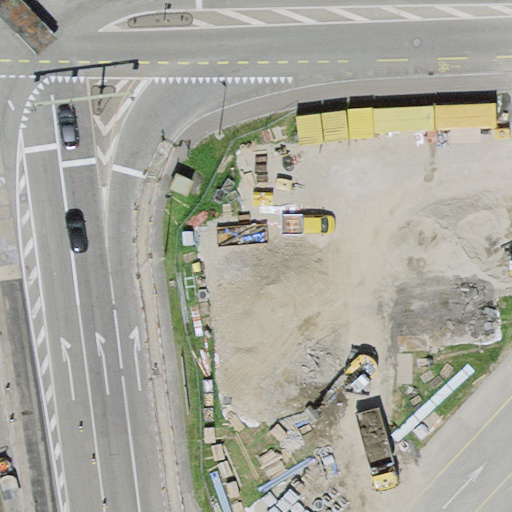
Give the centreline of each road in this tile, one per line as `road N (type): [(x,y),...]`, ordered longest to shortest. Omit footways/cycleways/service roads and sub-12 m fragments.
road 1 (secondary): [(81,312),(127,170),(164,109),(195,77),(262,40),(353,9)]
road 2 (primary): [(36,20),(353,9)]
road 3 (secondary): [(81,312),(36,20)]
road 4 (secondary): [(111,511),(81,312)]
road 5 (primary): [(353,9),(511,9)]
